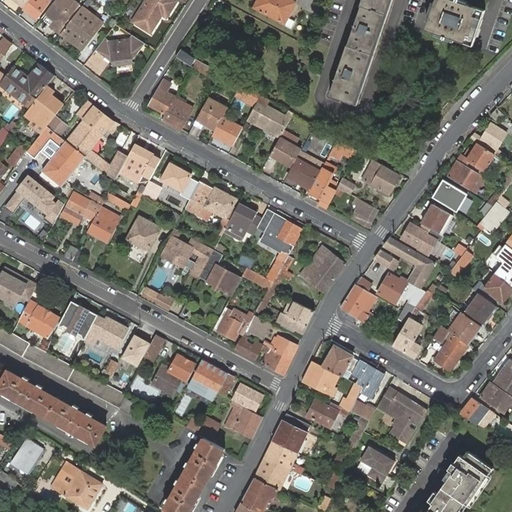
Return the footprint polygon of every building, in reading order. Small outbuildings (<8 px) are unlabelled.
[(16,0),(18,2),(17,4),(23,9),(30,0),(16,0)] [(30,0),(23,9),(23,10),(37,20),(51,2),(48,0),(30,0)] [(80,6),(72,0),(56,0),(45,14),(56,21),(51,27),(61,34),(74,17),(72,16),(80,6)] [(175,0),(148,0),(134,22),(150,32),(162,14),(166,17),(176,1),(175,0)] [(285,23),(296,3),(295,2),(291,0),(258,0),(255,7),(285,23)] [(296,3),(326,18),(330,7),(316,0),(296,0),(295,2),(296,3)] [(347,45),(330,96),(355,104),(372,55),(389,6),(390,0),(362,0),(360,6),(361,6),(348,45),(347,45)] [(427,29),(426,29),(436,32),(435,35),(455,41),(455,39),(474,45),(485,10),(468,4),(468,2),(463,0),(436,0),(436,2),(435,2),(433,2),(427,20),(429,21),(427,29)] [(74,17),(61,34),(82,50),(103,23),(82,7),(74,17)] [(105,38),(96,50),(110,61),(113,63),(131,61),(145,43),(132,35),(129,40),(122,41),(120,39),(113,40),(111,42),(105,38)] [(12,43),(4,37),(0,41),(0,51),(3,53),(4,54),(12,43)] [(196,59),(182,49),(177,57),(192,66),(196,59)] [(223,74),(196,59),(192,66),(218,81),(223,74)] [(25,75),(14,67),(0,84),(31,107),(47,86),(55,76),(40,64),(32,75),(34,76),(30,82),(23,77),(25,75)] [(237,92),(241,84),(223,74),(218,81),(237,92)] [(164,80),(159,87),(149,105),(165,115),(174,98),(175,96),(167,91),(171,84),(164,80)] [(258,101),(261,95),(242,84),(241,84),(237,92),(235,96),(255,106),(258,101)] [(31,107),(26,114),(33,119),(45,129),(47,126),(56,116),(64,105),(55,97),(53,100),(50,97),(52,95),(55,92),(47,86),(31,107)] [(290,119),(294,113),(288,110),(285,116),(267,107),(271,100),(261,95),(258,101),(255,106),(247,120),(280,138),(290,119)] [(165,115),(162,120),(181,130),(193,108),(174,98),(165,115)] [(228,109),(209,98),(194,125),(201,129),(203,125),(214,131),(221,119),(222,117),(223,118),(226,113),(228,109)] [(114,121),(88,101),(77,115),(84,120),(103,135),(107,129),(113,134),(120,125),(114,121)] [(505,115),(497,108),(491,115),(498,122),(505,115)] [(69,126),(56,116),(47,126),(60,136),(69,126)] [(221,119),(214,131),(212,136),(226,143),(236,125),(223,118),(222,117),(221,119)] [(29,123),(42,133),(45,129),(33,119),(29,123)] [(66,141),(86,157),(92,149),(103,135),(84,120),(66,141)] [(7,124),(4,128),(10,133),(11,133),(17,125),(11,121),(8,125),(7,124)] [(479,144),(495,154),(504,160),(507,155),(497,149),(507,133),(492,123),(483,137),(481,139),(479,144)] [(243,129),(236,125),(226,143),(233,147),(243,129)] [(42,133),(29,150),(27,152),(35,158),(50,139),(61,148),(42,171),(61,187),(86,157),(66,141),(60,136),(47,126),(45,129),(42,133)] [(473,134),(470,138),(479,144),(481,139),(483,137),(475,132),(473,134)] [(301,152),(302,150),(280,138),(270,155),(292,167),(297,159),(301,152)] [(353,159),(357,151),(338,139),(333,148),(329,157),(339,162),(344,154),(353,159)] [(14,166),(27,148),(19,143),(6,161),(14,166)] [(154,155),(135,144),(128,156),(126,160),(124,164),(122,168),(129,172),(134,170),(134,175),(142,179),(140,182),(148,183),(149,181),(151,178),(160,160),(154,156),(154,155)] [(462,155),(459,160),(478,173),(482,174),(495,154),(479,144),(468,159),(462,155)] [(126,160),(128,156),(119,151),(111,165),(92,149),(86,157),(116,180),(122,168),(124,164),(126,160)] [(324,165),(301,152),(297,159),(320,171),(322,168),(324,165)] [(297,159),(292,167),(288,175),(312,188),(320,171),(297,159)] [(478,173),(459,160),(449,177),(468,189),(473,191),(483,175),(482,174),(478,173)] [(376,166),(368,181),(390,195),(400,175),(374,161),(372,164),(376,166)] [(0,193),(6,186),(4,185),(0,181),(0,179),(8,168),(0,162),(0,193)] [(336,168),(326,162),(324,165),(322,168),(323,168),(309,193),(319,198),(317,203),(326,208),(335,191),(333,190),(337,183),(330,179),(333,174),(336,168)] [(171,163),(162,180),(183,191),(192,174),(171,163)] [(511,172),(501,185),(507,189),(511,182),(511,172)] [(56,196),(28,175),(17,190),(18,190),(6,206),(13,212),(24,197),(47,214),(44,219),(51,224),(66,205),(59,199),(56,202),(53,199),(56,196)] [(355,185),(342,179),(337,188),(350,195),(355,185)] [(444,180),(433,197),(450,207),(454,200),(459,204),(462,198),(457,195),(460,190),(444,180)] [(162,188),(149,181),(148,183),(143,194),(156,201),(162,188)] [(215,189),(200,181),(186,208),(208,219),(213,210),(224,217),(230,220),(231,219),(240,201),(227,194),(224,192),(216,188),(215,189)] [(511,183),(507,190),(497,202),(502,206),(511,194),(511,193),(511,183)] [(501,185),(487,203),(488,203),(493,206),(497,202),(507,189),(501,185)] [(102,206),(102,205),(92,200),(91,201),(74,192),(62,215),(78,224),(83,215),(94,221),(100,209),(102,207),(102,206)] [(91,192),(89,196),(103,204),(104,203),(105,200),(91,192)] [(126,202),(109,192),(106,198),(123,207),(124,206),(126,202)] [(141,198),(136,195),(131,204),(136,207),(141,198)] [(358,207),(352,219),(369,228),(379,210),(361,201),(357,198),(353,205),(358,207)] [(259,211),(240,201),(231,219),(230,220),(228,225),(226,229),(244,238),(247,232),(253,235),(261,220),(255,217),(256,215),(259,211)] [(486,216),(480,222),(488,228),(493,232),(510,211),(502,206),(497,202),(493,206),(486,216)] [(493,206),(488,203),(481,212),(486,216),(493,206)] [(422,223),(430,228),(442,235),(445,230),(441,228),(447,219),(450,221),(453,216),(433,204),(422,223)] [(113,213),(102,207),(100,209),(94,221),(88,231),(107,242),(121,217),(113,213)] [(174,212),(168,223),(175,227),(181,215),(174,212)] [(140,215),(127,239),(136,243),(139,245),(149,250),(161,227),(152,222),(149,220),(140,215)] [(288,256),(295,245),(293,245),(302,229),(277,215),(268,231),(262,241),(281,252),(277,258),(278,259),(267,278),(274,281),(288,256)] [(230,220),(224,217),(220,226),(221,227),(218,234),(222,236),(224,233),(226,229),(228,225),(230,220)] [(441,228),(445,230),(450,221),(447,219),(441,228)] [(418,248),(417,250),(428,256),(437,241),(440,242),(444,236),(442,235),(430,228),(427,233),(411,223),(401,238),(418,248)] [(182,232),(175,228),(171,236),(172,236),(162,255),(183,266),(191,253),(199,257),(190,273),(199,278),(200,277),(214,250),(208,246),(193,239),(189,246),(177,239),(182,232)] [(488,228),(482,235),(495,245),(500,238),(493,232),(488,228)] [(244,238),(226,229),(224,233),(241,242),(244,238)] [(408,281),(417,286),(421,288),(435,262),(391,237),(384,246),(418,265),(408,281)] [(461,244),(455,252),(463,256),(467,250),(469,248),(461,244)] [(71,246),(65,257),(73,261),(78,250),(71,246)] [(227,252),(216,246),(216,247),(214,250),(224,255),(225,256),(227,252)] [(327,288),(346,264),(325,248),(306,272),(314,278),(327,288)] [(85,254),(78,250),(73,261),(80,265),(85,254)] [(224,255),(214,250),(200,277),(208,281),(228,292),(232,295),(241,278),(237,276),(218,265),(224,255)] [(381,250),(375,259),(387,267),(393,270),(399,260),(381,250)] [(451,272),(457,277),(474,255),(467,250),(463,256),(458,263),(457,264),(452,270),(451,272)] [(496,273),(511,285),(511,283),(511,256),(506,251),(491,269),(496,273)] [(251,260),(242,255),(238,262),(247,267),(251,260)] [(293,259),(288,256),(274,281),(273,283),(277,285),(283,277),(289,280),(292,274),(286,271),(293,259)] [(455,260),(449,268),(452,270),(457,264),(458,263),(455,260)] [(31,280),(5,266),(0,274),(0,298),(16,307),(21,299),(31,280)] [(267,278),(247,267),(244,273),(270,287),(273,283),(274,281),(267,278)] [(483,283),(477,291),(479,293),(495,305),(500,300),(503,302),(511,291),(511,286),(511,285),(496,273),(487,285),(483,283)] [(408,280),(402,276),(399,280),(389,275),(379,293),(397,303),(401,296),(409,300),(408,303),(415,308),(416,307),(427,292),(421,288),(417,286),(408,281),(407,281),(408,280)] [(361,277),(356,284),(368,290),(372,284),(361,277)] [(314,278),(311,282),(325,293),(327,288),(314,278)] [(38,284),(31,280),(21,299),(28,303),(38,284)] [(47,285),(40,282),(38,284),(34,291),(41,295),(47,285)] [(274,291),(277,285),(273,283),(270,287),(269,289),(274,291)] [(434,283),(429,290),(434,294),(435,295),(438,291),(437,290),(439,287),(434,283)] [(343,317),(353,323),(356,319),(364,323),(371,312),(369,310),(377,296),(368,290),(356,284),(341,308),(343,317)] [(450,291),(442,284),(439,287),(437,290),(438,291),(445,297),(450,291)] [(159,295),(146,288),(143,295),(156,302),(159,295)] [(274,291),(269,289),(262,302),(266,304),(274,291)] [(427,292),(416,307),(420,310),(422,311),(434,294),(429,290),(428,290),(427,292)] [(499,307),(495,305),(479,293),(465,311),(485,325),(499,307)] [(308,325),(315,311),(295,301),(290,299),(283,313),(288,315),(308,325)] [(24,311),(19,320),(28,325),(36,331),(40,333),(48,337),(60,317),(47,310),(43,308),(39,305),(30,301),(24,311)] [(83,339),(85,340),(98,315),(89,310),(88,313),(80,308),(81,306),(72,301),(59,326),(61,327),(64,325),(69,328),(70,332),(73,334),(77,332),(82,335),(83,339)] [(266,304),(262,302),(257,311),(261,313),(266,304)] [(227,304),(225,308),(214,328),(235,339),(239,331),(244,334),(253,318),(254,315),(256,312),(251,309),(250,312),(232,303),(231,306),(227,304)] [(399,318),(406,323),(410,317),(415,308),(408,303),(403,311),(399,318)] [(411,317),(394,347),(414,359),(421,347),(413,342),(422,326),(414,321),(420,310),(416,307),(415,308),(410,317),(411,317)] [(304,334),(308,325),(288,315),(283,313),(281,312),(276,321),(304,334)] [(449,331),(469,345),(474,338),(476,334),(482,326),(462,312),(449,331)] [(96,337),(106,319),(98,315),(85,340),(84,342),(92,346),(96,337)] [(269,322),(254,315),(253,318),(244,334),(252,338),(255,334),(261,337),(269,322)] [(106,319),(96,337),(117,348),(129,328),(107,316),(106,319)] [(0,342),(23,356),(120,407),(125,398),(127,394),(125,394),(124,393),(107,384),(71,365),(45,351),(29,343),(12,333),(0,325),(0,342)] [(450,371),(469,345),(449,331),(441,325),(434,337),(441,342),(445,337),(450,340),(435,360),(450,371)] [(394,331),(388,327),(381,338),(387,342),(394,331)] [(151,344),(144,356),(153,361),(158,352),(164,341),(165,339),(156,334),(151,344)] [(244,334),(243,336),(235,348),(256,359),(262,348),(262,346),(255,342),(256,340),(252,338),(244,334)] [(151,344),(135,335),(122,358),(138,367),(144,356),(151,344)] [(291,358),(298,344),(279,335),(278,337),(275,336),(272,343),(270,342),(267,346),(291,358)] [(284,374),(291,358),(267,346),(264,344),(262,346),(262,348),(267,352),(264,360),(266,361),(265,364),(284,374)] [(324,366),(339,374),(344,377),(349,380),(353,372),(360,361),(354,358),(335,347),(324,366)] [(196,365),(178,355),(170,369),(169,371),(165,368),(166,367),(163,365),(153,383),(174,394),(175,390),(181,393),(184,387),(188,381),(196,365)] [(229,373),(203,359),(188,386),(202,393),(206,385),(218,392),(229,373)] [(502,369),(494,382),(511,394),(511,359),(502,369)] [(104,375),(110,379),(119,363),(112,360),(104,375)] [(312,361),(302,381),(333,396),(336,389),(333,388),(339,374),(324,366),(312,361)] [(385,375),(360,361),(353,372),(362,377),(358,384),(363,387),(361,391),(372,398),(385,375)] [(8,371),(0,385),(0,390),(19,401),(30,407),(64,427),(75,433),(96,445),(107,427),(92,418),(94,416),(89,412),(87,415),(78,411),(80,408),(75,405),(73,407),(42,390),(44,387),(38,384),(37,387),(28,382),(30,379),(25,376),(23,379),(8,371)] [(235,376),(229,373),(218,392),(218,393),(223,396),(224,396),(235,376)] [(511,395),(492,382),(481,397),(505,412),(510,404),(511,405),(511,395)] [(241,383),(233,400),(255,411),(264,395),(241,383)] [(344,397),(340,406),(351,411),(356,400),(361,391),(363,387),(358,384),(355,383),(347,398),(344,397)] [(206,385),(202,393),(214,400),(218,393),(218,392),(206,385)] [(389,386),(377,407),(400,421),(396,428),(403,432),(399,439),(407,444),(409,442),(429,409),(389,386)] [(223,396),(218,393),(214,400),(208,410),(213,413),(223,396)] [(472,397),(459,414),(484,427),(486,424),(482,421),(487,413),(491,416),(494,412),(472,397)] [(125,398),(120,407),(129,412),(134,403),(125,398)] [(316,400),(308,416),(331,427),(339,411),(316,400)] [(351,411),(362,416),(370,420),(375,409),(368,405),(356,400),(351,411)] [(227,424),(253,437),(263,417),(238,403),(233,401),(231,405),(235,408),(227,424)] [(185,426),(196,432),(202,422),(184,412),(179,422),(185,426)] [(273,441),(298,452),(307,432),(311,425),(299,420),(287,413),(283,420),(273,441)] [(202,422),(196,432),(200,435),(210,441),(219,426),(213,423),(215,420),(206,415),(202,422)] [(362,416),(348,443),(350,444),(356,447),(364,432),(370,420),(362,416)] [(210,441),(200,435),(160,507),(168,511),(190,511),(225,451),(226,450),(210,441)] [(29,439),(14,463),(31,474),(46,449),(29,439)] [(273,441),(266,457),(290,468),(302,474),(305,468),(293,462),(298,452),(273,441)] [(396,462),(370,448),(362,463),(363,463),(374,469),(370,476),(370,477),(385,484),(388,477),(396,462)] [(452,473),(441,488),(467,506),(494,468),(468,450),(456,467),(452,464),(448,470),(452,473)] [(343,457),(339,455),(335,463),(339,465),(343,457)] [(266,457),(255,478),(278,489),(279,489),(290,468),(266,457)] [(359,470),(370,476),(374,469),(363,463),(359,470)] [(88,509),(103,484),(81,471),(70,464),(65,471),(77,479),(70,490),(58,483),(55,489),(88,509)] [(1,470),(0,469),(0,478),(4,482),(8,475),(1,470)] [(343,474),(336,470),(328,486),(336,489),(338,485),(343,474)] [(345,489),(350,478),(343,474),(338,485),(345,489)] [(4,482),(15,489),(18,483),(8,475),(4,482)] [(396,481),(388,477),(385,484),(383,484),(380,489),(389,493),(396,481)] [(255,478),(241,503),(258,511),(259,511),(262,511),(269,498),(272,500),(278,489),(255,478)] [(462,511),(467,506),(441,488),(431,504),(434,506),(429,511),(462,511)] [(26,489),(21,496),(29,501),(33,494),(26,489)] [(323,495),(319,509),(326,511),(330,498),(323,495)] [(236,511),(257,511),(258,511),(241,503),(236,511)]
